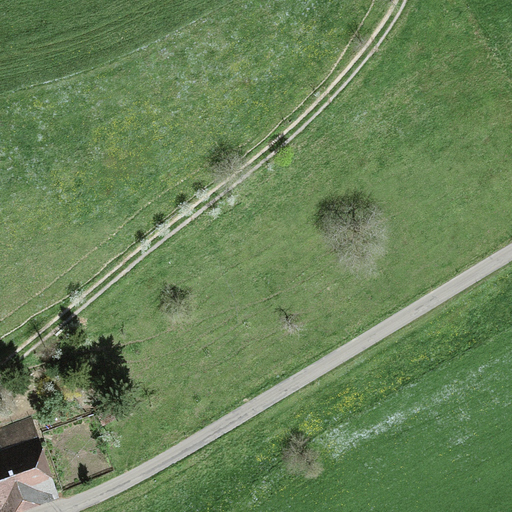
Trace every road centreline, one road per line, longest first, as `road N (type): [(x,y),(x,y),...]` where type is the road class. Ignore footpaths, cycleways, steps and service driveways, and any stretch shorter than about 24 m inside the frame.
road 1 (track): [(0,359),(274,147),(361,59),(400,0)]
road 2 (unclassified): [(511,251),(176,453),(56,511)]
